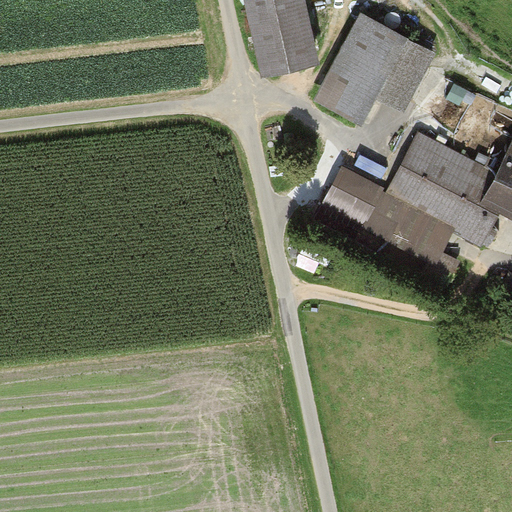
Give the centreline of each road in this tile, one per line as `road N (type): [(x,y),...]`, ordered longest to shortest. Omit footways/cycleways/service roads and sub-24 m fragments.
road 1 (track): [(329,511),(224,0)]
road 2 (track): [(243,100),(290,100),(354,139),(397,122)]
